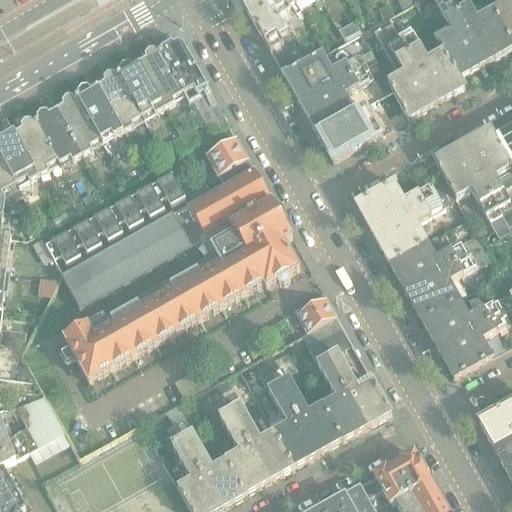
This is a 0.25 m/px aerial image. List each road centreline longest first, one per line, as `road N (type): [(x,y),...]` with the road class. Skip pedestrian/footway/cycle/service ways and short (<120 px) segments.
road 1 (tertiary): [(435,423),(314,206)]
road 2 (tertiary): [(314,206),(201,0)]
road 3 (residential): [(511,95),(314,206)]
road 4 (tertiary): [(0,90),(171,0)]
road 5 (residential): [(435,423),(273,511)]
